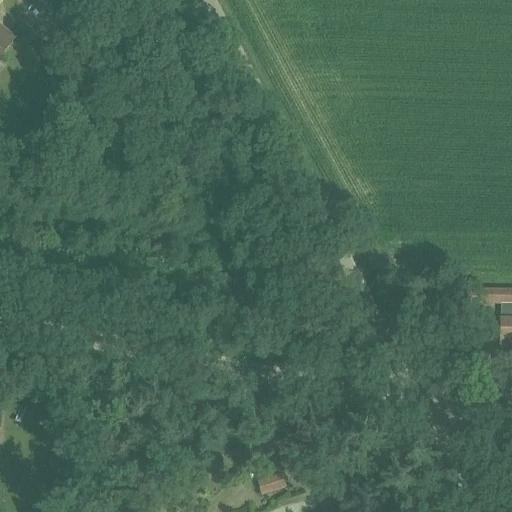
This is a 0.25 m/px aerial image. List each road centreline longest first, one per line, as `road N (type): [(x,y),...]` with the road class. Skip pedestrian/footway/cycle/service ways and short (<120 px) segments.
road 1 (unclassified): [(483,511),(211,0)]
road 2 (track): [(0,313),(425,394)]
